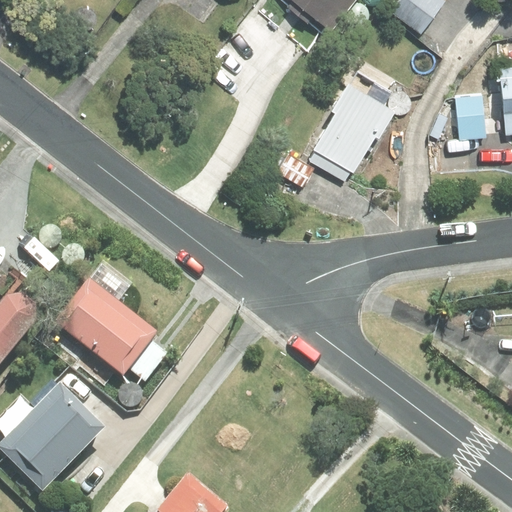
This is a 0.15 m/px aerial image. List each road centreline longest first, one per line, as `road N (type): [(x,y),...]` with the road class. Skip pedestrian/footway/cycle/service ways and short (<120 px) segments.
road 1 (residential): [(0,92),(272,296)]
road 2 (residential): [(272,296),(511,480)]
road 3 (residential): [(511,239),(387,254),(272,296)]
